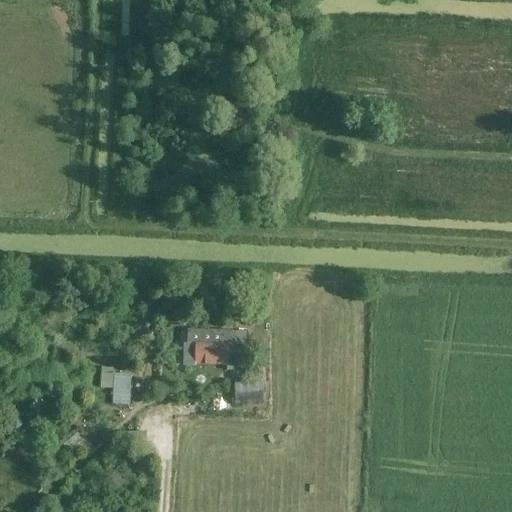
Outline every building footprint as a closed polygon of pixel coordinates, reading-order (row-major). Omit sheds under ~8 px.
[(209,280),(207,296),(219,297),(221,282),(209,280)] [(248,357),(248,333),(234,333),(234,332),(188,331),(188,344),(184,344),(183,365),(227,366),(227,369),(233,369),(233,367),(237,367),(237,357),(248,357)] [(264,363),(258,363),(251,363),(251,372),(264,372),(264,363)] [(114,374),(112,404),(130,405),(131,375),(114,374)] [(234,384),(234,390),(235,405),(264,403),(262,382),(234,384)]
